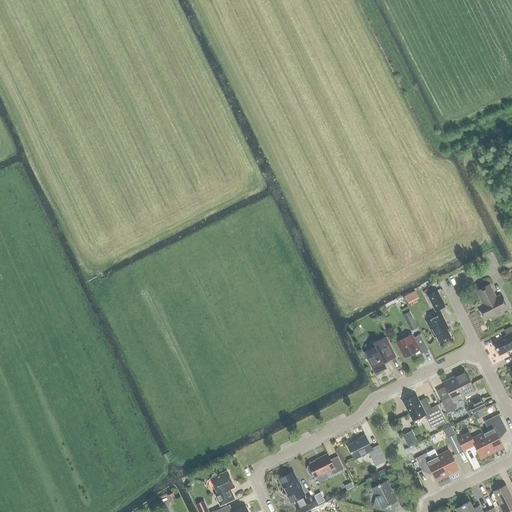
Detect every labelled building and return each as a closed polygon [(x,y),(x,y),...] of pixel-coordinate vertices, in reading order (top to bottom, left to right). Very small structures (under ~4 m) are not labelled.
[(482,304),(477,306),(484,321),(494,316),(495,318),(504,313),(503,311),(508,308),(501,294),(496,297),(489,284),(476,291),(482,304)] [(446,306),(437,289),(426,295),(435,312),(446,306)] [(435,335),(439,342),(450,337),(445,326),(447,325),(441,314),(426,322),(434,336),(435,335)] [(417,328),(413,319),(411,316),(405,319),(411,331),(417,328)] [(511,325),(504,330),(506,335),(493,342),(499,354),(511,348),(511,325)] [(421,354),(428,350),(420,334),(413,337),(411,334),(396,342),(404,358),(415,352),(414,351),(418,349),(421,354)] [(385,337),(372,344),(374,347),(364,352),(375,372),(386,367),(384,362),(394,356),(385,337)] [(454,377),(464,396),(475,390),(465,371),(454,377)] [(464,396),(454,377),(443,382),(450,395),(441,400),(447,412),(456,408),(453,401),(464,396)] [(413,420),(424,415),(431,428),(445,421),(437,405),(430,408),(425,398),(418,401),(416,396),(404,402),(413,420)] [(468,405),(473,414),(485,407),(482,401),(475,405),(474,402),(468,405)] [(488,430),(483,433),(492,452),(503,447),(499,439),(497,436),(506,431),(500,418),(486,424),(489,430),(488,430)] [(402,435),(407,446),(417,441),(411,431),(402,435)] [(469,432),(457,438),(463,450),(474,444),(481,458),(492,452),(483,433),(472,439),(469,432)] [(358,440),(347,445),(354,459),(368,452),(375,466),(386,460),(378,445),(371,448),(365,435),(358,439),(358,440)] [(447,438),(455,455),(462,451),(454,435),(447,438)] [(427,452),(416,458),(422,470),(429,467),(432,472),(436,480),(447,475),(438,456),(437,456),(434,449),(427,452)] [(449,450),(438,456),(447,475),(458,469),(449,450)] [(343,469),(337,456),(330,460),(327,454),(319,458),(320,459),(308,464),(315,478),(330,470),(332,475),(343,469)] [(211,477),(212,478),(211,479),(217,493),(215,495),(220,505),(234,499),(229,489),(234,487),(227,471),(217,476),(217,474),(214,474),(212,475),(211,477)] [(297,511),(303,511),(318,505),(313,495),(306,499),(293,471),(278,479),(283,488),(282,493),(286,494),(290,502),(293,500),(294,502),(293,502),(297,511)] [(378,500),(376,501),(374,501),(372,508),(388,511),(394,511),(396,505),(393,504),(393,502),(396,500),(392,493),(393,489),(390,488),(386,481),(372,488),(378,500)] [(499,505),(498,505),(501,511),(505,511),(511,508),(511,497),(506,485),(493,492),(499,505)] [(193,504),(197,511),(204,511),(208,510),(202,499),(193,504)] [(495,511),(493,507),(484,511),(482,511),(481,510),(478,511),(474,511),(469,501),(462,505),(462,506),(456,509),(457,511),(495,511)]
